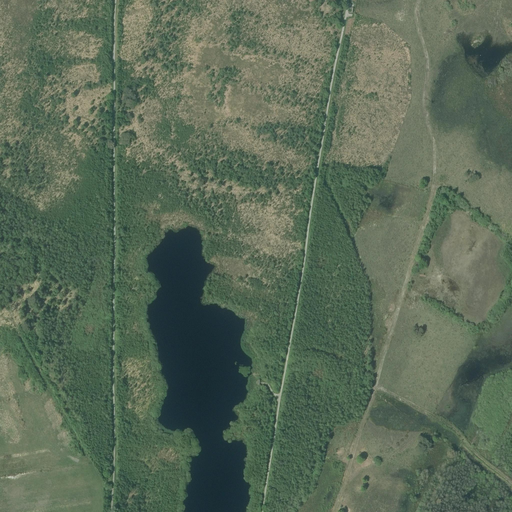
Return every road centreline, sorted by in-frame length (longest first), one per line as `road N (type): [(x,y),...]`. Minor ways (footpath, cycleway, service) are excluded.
road 1 (track): [(418,0),(433,178),(334,511)]
road 2 (track): [(511,483),(452,428),(372,385)]
